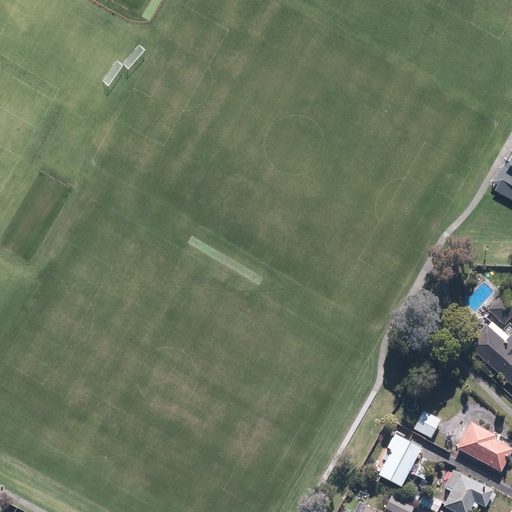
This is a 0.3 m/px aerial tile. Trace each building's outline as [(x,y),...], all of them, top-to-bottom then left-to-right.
[(511,147),(492,183),(496,185),(493,189),(511,199),(511,147)] [(511,314),(511,297),(505,291),(488,310),(503,324),(511,314)] [(467,346),(511,385),(511,336),(505,343),(485,326),(467,346)] [(424,411),(414,429),(431,438),(440,420),(424,411)] [(472,423),(458,448),(500,472),(511,450),(511,449),(493,439),(495,436),(472,423)] [(401,487),(421,449),(398,437),(378,475),(401,487)] [(431,462),(423,457),(412,475),(420,480),(431,462)] [(492,490),(453,471),(445,486),(452,489),(444,506),(456,511),(468,511),(474,502),(484,507),(492,490)] [(437,511),(443,501),(424,492),(418,504),(433,511),(437,511)] [(391,496),(385,508),(393,511),(411,511),(413,507),(391,496)]
